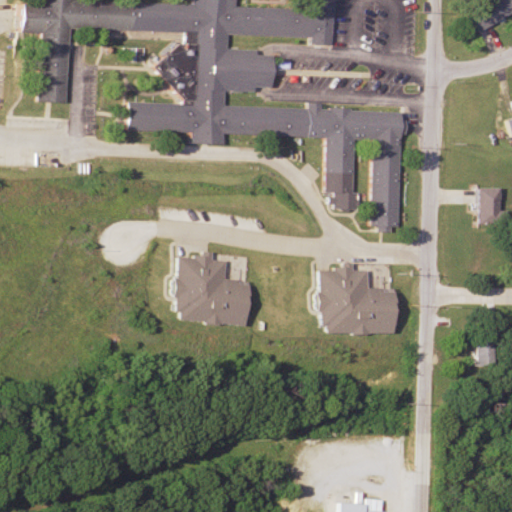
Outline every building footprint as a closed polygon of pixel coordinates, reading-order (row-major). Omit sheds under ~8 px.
[(9,31),(36,32),(34,99),(62,100),(64,27),(185,30),(185,6),(62,2),(62,0),(33,0),(33,3),(10,3),(9,31)] [(185,0),(185,6),(185,30),(184,41),(173,43),(150,69),(183,103),(215,105),(216,83),(262,85),(263,52),(220,50),(221,31),(307,35),(307,41),(322,42),(323,0),(307,0),(307,11),(228,8),(228,0),(185,0)] [(487,0),(463,13),(472,30),(511,9),(511,3),(510,0),(487,0)] [(366,229),(394,231),(399,113),(215,105),(183,103),(122,100),(121,130),(184,133),(184,143),(217,145),(218,132),(323,137),(321,174),(347,176),(349,137),(370,138),(366,229)] [(507,137),(511,135),(511,116),(501,120),(507,137)] [(468,224),(489,224),(489,187),(468,187),(468,224)] [(491,368),(492,340),(469,340),(468,368),(491,368)]
